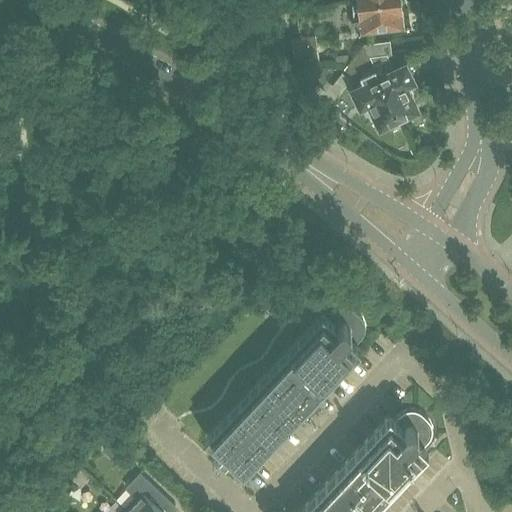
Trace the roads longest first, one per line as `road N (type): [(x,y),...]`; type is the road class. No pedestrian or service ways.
road 1 (residential): [(468,461),(456,398),(420,359),(401,359),(255,511)]
road 2 (tertiary): [(294,154),(175,77),(26,0)]
road 3 (tertiary): [(294,154),(417,267)]
road 4 (tertiary): [(426,229),(294,154)]
road 5 (tertiary): [(452,247),(489,178),(480,107)]
road 6 (residential): [(242,511),(146,416)]
road 7 (tertiary): [(480,107),(466,155),(426,229)]
road 8 (tertiary): [(417,267),(511,354)]
